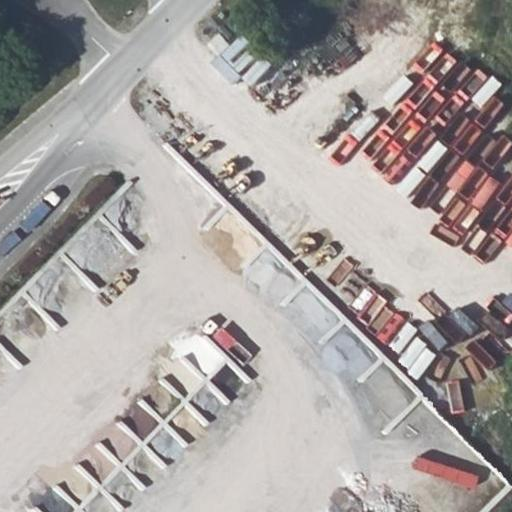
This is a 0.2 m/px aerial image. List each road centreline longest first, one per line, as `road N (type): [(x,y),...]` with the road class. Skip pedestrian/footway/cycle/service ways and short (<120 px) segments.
road 1 (track): [(511,342),(240,174)]
road 2 (unclassified): [(0,188),(185,0)]
